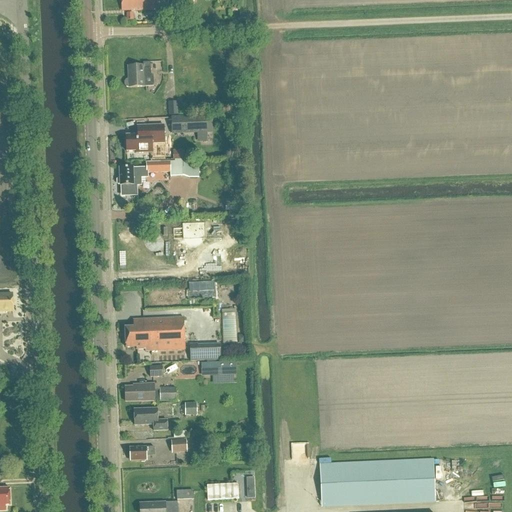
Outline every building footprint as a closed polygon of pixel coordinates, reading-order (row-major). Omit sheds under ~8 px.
[(153,0),(121,0),(122,12),(154,10),(153,0)] [(167,0),(168,8),(189,8),(189,11),(194,11),(193,0),(167,0)] [(129,89),(152,88),(154,88),(153,76),(151,76),(150,63),(143,64),(143,66),(128,67),(128,80),(126,82),(124,84),(124,87),(126,89),(129,89)] [(177,102),(168,103),(169,116),(178,116),(177,102)] [(207,117),(171,118),(172,135),(197,135),(198,143),(208,143),(207,117)] [(127,137),(127,153),(137,153),(137,155),(153,155),(153,146),(165,145),(165,127),(138,128),(138,137),(127,137)] [(170,151),(170,160),(182,159),(182,151),(170,151)] [(183,178),(183,164),(147,165),(147,171),(133,171),(133,170),(120,170),(120,181),(119,181),(117,182),(117,184),(119,185),(121,185),(121,186),(122,186),(122,193),(123,193),(126,195),(126,196),(137,196),(137,193),(137,192),(137,189),(136,188),(136,186),(141,186),(141,177),(147,177),(147,174),(171,173),(171,178),(183,178)] [(140,244),(137,244),(138,252),(140,252),(140,254),(160,253),(160,257),(173,257),(173,241),(177,241),(177,238),(186,237),(186,238),(208,237),(208,221),(185,222),(185,227),(176,228),(176,229),(151,230),(151,234),(139,234),(140,244)] [(12,296),(0,296),(0,313),(13,313),(12,296)] [(221,343),(234,343),(233,310),(220,310),(221,343)] [(126,329),(126,342),(124,343),(124,346),(126,346),(126,348),(136,347),(136,350),(145,350),(145,352),(185,351),(184,319),(133,321),(134,329),(126,329)] [(190,362),(220,361),(220,345),(190,346),(190,362)] [(210,376),(210,384),(233,383),(232,363),(198,363),(199,376),(210,376)] [(162,367),(149,368),(150,379),(162,378),(162,367)] [(136,388),(125,389),(125,403),(154,402),(153,386),(136,386),(136,388)] [(176,389),(160,389),(160,402),(176,402),(176,389)] [(197,404),(185,404),(185,417),(197,417),(197,404)] [(157,410),(134,411),(135,427),(153,426),(154,432),(167,432),(167,422),(157,422),(157,410)] [(186,441),(171,442),(172,454),(187,453),(186,441)] [(154,448),(130,449),(130,462),(146,461),(146,457),(154,457),(154,448)] [(318,466),(320,508),(435,502),(433,460),(318,466)] [(203,486),(204,501),(238,499),(237,484),(203,486)] [(6,507),(11,507),(10,489),(0,489),(0,511),(6,511),(6,507)] [(173,492),(174,500),(190,500),(190,491),(173,492)]
